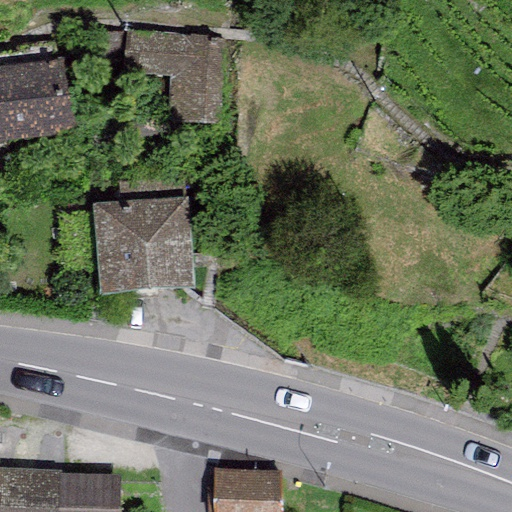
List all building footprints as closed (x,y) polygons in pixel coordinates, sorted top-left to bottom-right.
[(225,39),(126,31),(123,73),(169,77),(166,122),(218,126),(225,39)] [(0,142),(74,134),(63,59),(0,66),(0,142)] [(119,202),(91,204),(98,295),(193,288),(186,200),(182,201),(180,178),(117,183),(119,202)] [(0,511),(116,511),(118,476),(59,474),(59,471),(0,468),(0,511)] [(281,511),(282,470),(215,470),(214,511),(281,511)]
